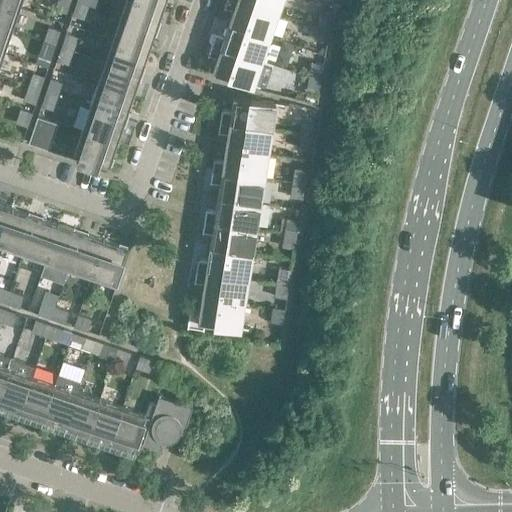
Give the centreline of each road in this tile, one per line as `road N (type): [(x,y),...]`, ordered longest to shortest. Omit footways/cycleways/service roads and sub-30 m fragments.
road 1 (secondary): [(486,0),(436,143),(401,305),(393,511)]
road 2 (secondary): [(442,511),(450,311),(482,163),(511,77)]
road 3 (residential): [(0,170),(108,208),(133,199),(202,0)]
road 4 (residential): [(0,459),(148,511)]
